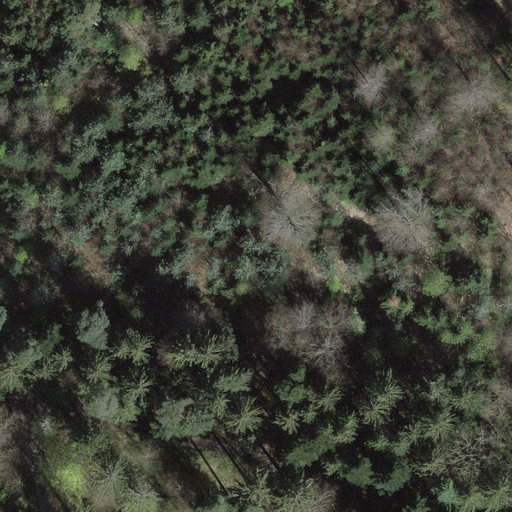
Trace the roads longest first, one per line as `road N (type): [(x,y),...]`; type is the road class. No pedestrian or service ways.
road 1 (track): [(36,406),(328,478),(511,509)]
road 2 (track): [(0,395),(36,406),(45,511)]
